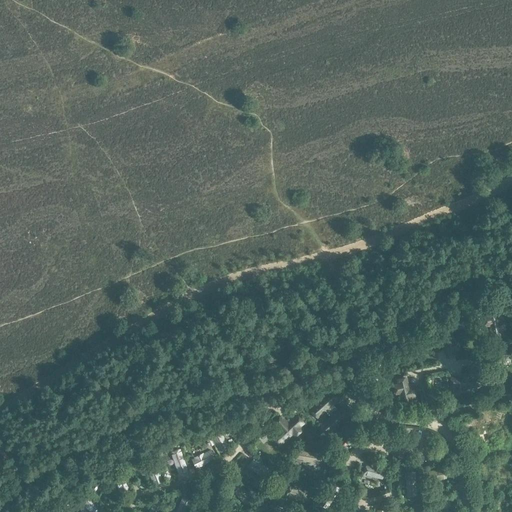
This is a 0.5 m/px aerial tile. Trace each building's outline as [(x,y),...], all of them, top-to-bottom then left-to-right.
[(486,315),(482,316),(483,316),(485,327),(489,327),(491,338),(502,336),(501,331),(505,330),(503,319),(499,320),(497,311),(497,309),(485,312),(486,315)] [(440,336),(437,337),(439,348),(443,347),(446,358),(457,356),(456,351),(459,350),(457,339),(453,340),(450,329),(439,332),(440,336)] [(451,378),(451,387),(455,387),(455,391),(464,391),(464,387),(476,387),(476,378),(471,378),(471,374),(462,374),(462,378),(451,378)] [(399,395),(402,406),(413,403),(412,399),(415,398),(413,386),(409,387),(406,377),(395,380),(396,383),(393,384),(395,396),(399,395)] [(330,392),(310,410),(317,417),(325,410),(331,417),(320,427),(327,434),(350,413),(343,406),(338,411),(332,404),(337,399),(330,392)] [(281,414),(272,422),(279,429),(273,434),(280,442),(282,444),(293,433),(294,434),(302,426),(300,425),(304,422),(296,414),(287,421),(281,414)] [(220,429),(210,433),(219,452),(228,448),(220,429)] [(284,464),(287,459),(272,448),(268,454),(284,464)] [(170,452),(178,474),(188,471),(180,449),(178,450),(178,449),(172,451),(172,452),(170,452)] [(302,460),(319,463),(321,453),(297,449),(295,459),(295,460),(302,461),(302,460)] [(191,460),(196,469),(215,459),(210,450),(203,453),(193,458),(194,458),(191,460)] [(247,468),(267,480),(273,471),(253,459),(252,460),(248,466),(247,468)] [(154,460),(144,464),(153,486),(163,482),(154,460)] [(386,480),(388,470),(366,464),(363,475),(386,480)] [(430,481),(447,478),(445,468),(422,473),(423,482),(424,483),(430,482),(430,481)] [(130,492),(124,471),(114,474),(116,479),(115,479),(118,490),(119,489),(120,495),(130,492)] [(405,472),(404,472),(404,479),(405,479),(406,496),(416,495),(414,471),(405,472)] [(237,481),(230,488),(233,491),(247,506),(254,500),(240,485),(237,481)] [(333,482),(333,483),(331,482),(318,503),(327,509),(340,487),(339,486),(333,482)] [(284,494),(306,503),(310,494),(288,485),(284,494)] [(100,508),(84,491),(77,498),(90,511),(97,511),(100,510),(99,509),(100,508)] [(183,496),(175,511),(186,511),(192,501),(190,500),(190,499),(184,496),(184,497),(183,496)] [(426,500),(428,510),(428,511),(435,510),(434,509),(450,506),(448,496),(426,500)] [(154,502),(148,511),(159,511),(163,506),(154,502)]
